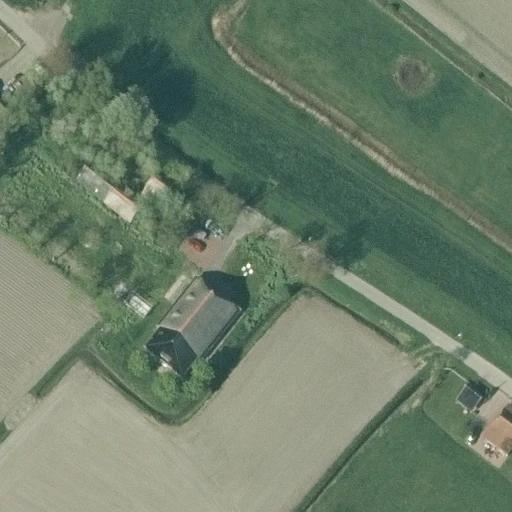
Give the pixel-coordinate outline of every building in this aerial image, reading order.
[(144,206),(91,165),(75,184),(128,225),(144,206)] [(175,189),(177,186),(159,173),(141,200),(164,216),(166,213),(178,222),(193,202),(175,189)] [(19,294),(27,282),(10,269),(1,282),(19,294)] [(144,352),(180,381),(195,362),(198,365),(239,314),(195,280),(154,331),(158,334),(144,352)] [(123,304),(143,320),(151,310),(131,293),(123,304)] [(468,386),(461,395),(476,407),(483,398),(468,386)] [(511,412),(505,407),(481,440),(505,459),(511,451),(511,412)]
